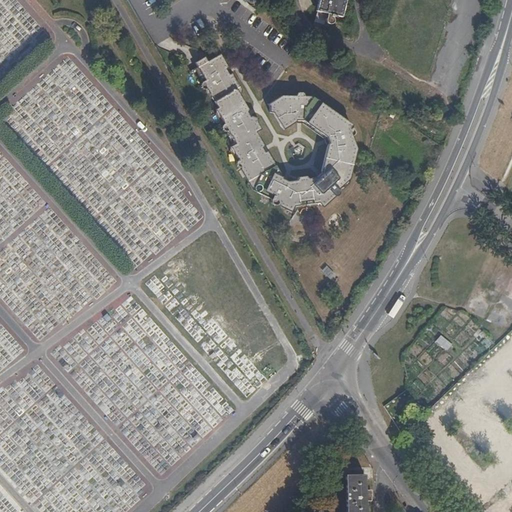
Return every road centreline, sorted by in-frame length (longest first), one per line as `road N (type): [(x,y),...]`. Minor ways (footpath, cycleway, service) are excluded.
road 1 (primary): [(509,25),(381,302)]
road 2 (primary): [(329,378),(199,511)]
road 3 (primary): [(454,192),(503,64),(509,25)]
road 4 (primary): [(381,302),(454,192)]
